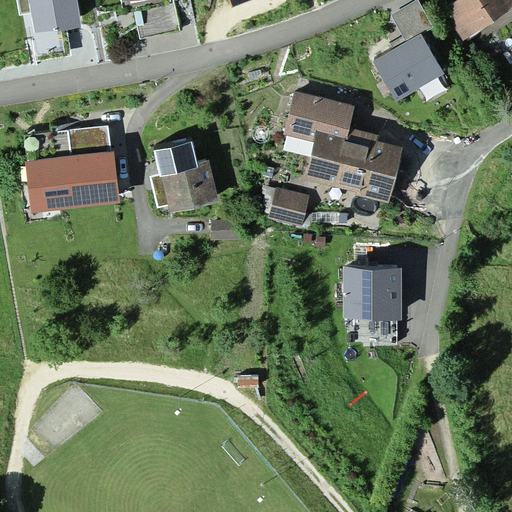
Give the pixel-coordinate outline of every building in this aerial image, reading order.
[(74,0),(30,0),(36,31),(79,24),(74,0)] [(511,0),(461,0),(447,10),(469,40),(511,8),(511,0)] [(436,67),(416,34),(375,58),(395,91),(436,67)] [(323,141),(312,186),(386,203),(398,150),(352,139),(360,107),(299,93),(290,134),(323,141)] [(191,144),(157,152),(163,175),(153,177),(160,205),(170,203),(172,211),(219,200),(211,164),(196,167),(191,144)] [(112,154),(30,162),(34,206),(116,198),(112,154)] [(316,196),(281,188),(274,216),(309,225),(316,196)] [(398,269),(348,269),(348,313),(398,314),(398,269)]
